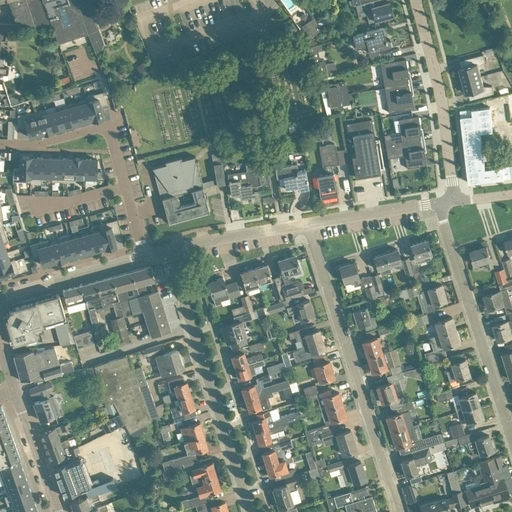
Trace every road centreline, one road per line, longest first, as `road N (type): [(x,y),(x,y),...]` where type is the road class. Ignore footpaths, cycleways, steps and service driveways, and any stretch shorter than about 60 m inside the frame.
road 1 (residential): [(395,511),(307,224)]
road 2 (residential): [(246,511),(167,248)]
road 3 (residential): [(511,448),(433,204)]
road 4 (residential): [(0,142),(38,143),(107,127),(144,255)]
road 5 (residential): [(454,201),(441,103),(413,0)]
road 6 (residential): [(0,296),(144,255)]
road 7 (residential): [(167,248),(307,224)]
road 8 (residential): [(58,511),(12,388)]
road 9 (residential): [(307,224),(433,204)]
